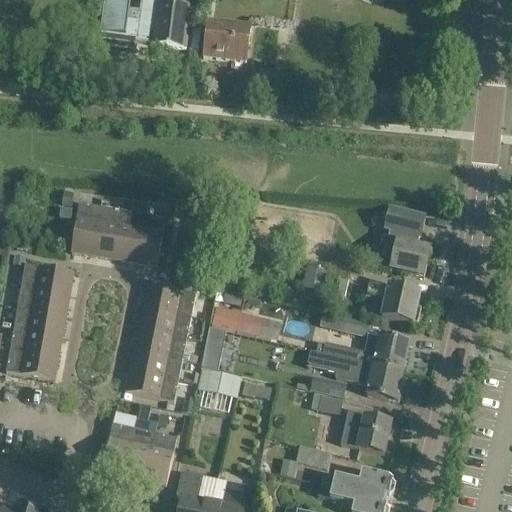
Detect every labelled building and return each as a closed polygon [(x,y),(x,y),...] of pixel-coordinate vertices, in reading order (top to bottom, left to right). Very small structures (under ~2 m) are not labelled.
[(101,35),(100,49),(136,54),(137,44),(150,46),(150,48),(156,49),(187,53),(189,41),(186,40),(191,0),(142,0),(140,13),(139,24),(128,22),(129,12),(131,1),(125,0),(104,0),(100,35),(101,35)] [(247,66),(251,29),(208,24),(204,60),(247,66)] [(191,42),(200,43),(202,26),(193,25),(191,42)] [(101,212),(80,208),(72,256),(93,260),(101,212)] [(245,249),(252,211),(240,209),(233,246),(245,249)] [(167,210),(165,222),(166,222),(174,224),(176,212),(167,210)] [(123,215),(101,212),(93,260),(115,263),(123,215)] [(426,221),(390,213),(386,233),(421,241),(426,221)] [(144,219),(123,215),(115,263),(136,267),(144,219)] [(136,267),(158,271),(166,222),(165,222),(144,219),(136,267)] [(425,280),(431,254),(417,250),(419,241),(391,234),(388,245),(397,247),(391,273),(425,280)] [(333,255),(330,268),(351,273),(354,261),(333,255)] [(24,271),(26,262),(15,260),(13,269),(24,271)] [(307,267),(303,286),(322,291),(327,272),(307,267)] [(21,289),(70,298),(74,276),(25,268),(21,289)] [(330,268),(327,281),(348,285),(351,273),(330,268)] [(18,311),(66,319),(70,298),(21,289),(18,311)] [(418,313),(421,298),(390,291),(390,293),(370,289),(367,301),(387,305),(387,306),(418,313)] [(192,321),(196,300),(147,290),(143,311),(192,321)] [(387,306),(384,322),(415,329),(418,313),(387,306)] [(14,333),(62,341),(66,319),(18,311),(14,333)] [(143,311),(139,333),(187,343),(192,321),(143,311)] [(216,311),(211,331),(259,343),(264,323),(216,311)] [(367,341),(370,327),(332,317),(328,331),(367,341)] [(10,354),(59,363),(62,341),(14,333),(10,354)] [(139,333),(134,354),(183,364),(187,343),(139,333)] [(376,359),(325,347),(325,348),(318,347),(316,356),(328,359),(402,376),(409,347),(380,340),(376,359)] [(59,363),(10,354),(6,376),(55,384),(59,363)] [(134,354),(130,375),(179,385),(183,364),(134,354)] [(203,357),(201,371),(203,372),(215,374),(218,360),(203,357)] [(369,389),(366,399),(398,406),(401,390),(399,390),(402,376),(328,359),(325,375),(336,378),(336,381),(369,389)] [(203,372),(199,392),(237,400),(242,380),(215,374),(203,372)] [(130,375),(126,396),(174,406),(179,385),(130,375)] [(313,382),(310,394),(343,402),(345,389),(313,382)] [(273,392),(246,386),(242,398),(269,405),(273,392)] [(343,404),(314,397),(311,412),(339,418),(343,404)] [(185,401),(182,415),(192,417),(194,402),(185,401)] [(139,412),(137,423),(144,424),(146,413),(139,412)] [(347,418),(340,448),(384,458),(391,427),(347,418)] [(169,422),(160,420),(158,432),(167,433),(169,422)] [(134,433),(113,428),(102,477),(123,482),(134,433)] [(155,438),(134,433),(123,482),(144,486),(155,438)] [(155,438),(144,486),(166,491),(177,443),(155,438)] [(331,458),(300,450),(296,465),(327,473),(331,458)] [(336,481),(333,492),(387,505),(389,499),(393,497),(395,488),(392,484),(392,483),(362,476),(347,472),(345,483),(336,481)] [(180,511),(213,511),(214,507),(219,485),(181,478),(176,504),(182,506),(180,511)] [(219,485),(214,507),(213,511),(243,511),(248,491),(219,485)] [(330,502),(332,492),(321,489),(318,500),(330,502)] [(387,511),(386,510),(387,505),(333,492),(332,492),(330,502),(330,503),(355,509),(354,511),(387,511)]
